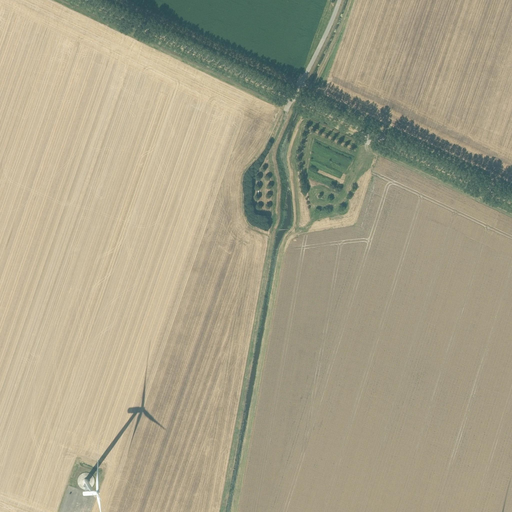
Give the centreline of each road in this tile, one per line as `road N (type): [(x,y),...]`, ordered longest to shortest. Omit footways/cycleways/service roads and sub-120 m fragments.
road 1 (track): [(221,511),(272,223),(269,155),(339,0)]
road 2 (unclassified): [(511,200),(87,0)]
road 3 (track): [(234,511),(283,246),(297,231),(352,223),(369,170),(369,133)]
road 4 (track): [(120,0),(511,185)]
road 5 (track): [(294,233),(291,152),(303,118),(511,216)]
road 6 (track): [(287,110),(54,0)]
